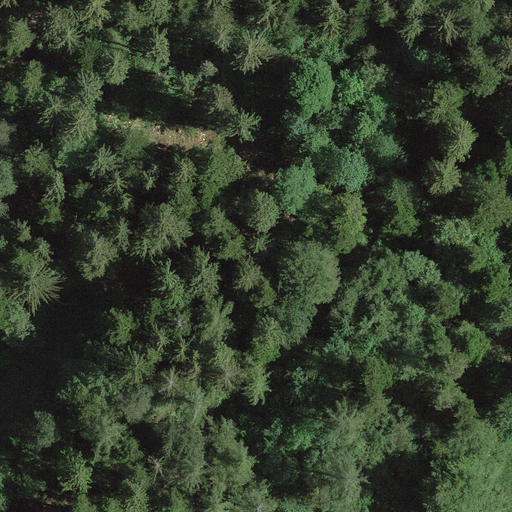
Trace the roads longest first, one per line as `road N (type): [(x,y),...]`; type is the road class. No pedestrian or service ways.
road 1 (track): [(192,511),(205,449),(288,228),(511,95)]
road 2 (track): [(0,269),(95,274),(288,228)]
